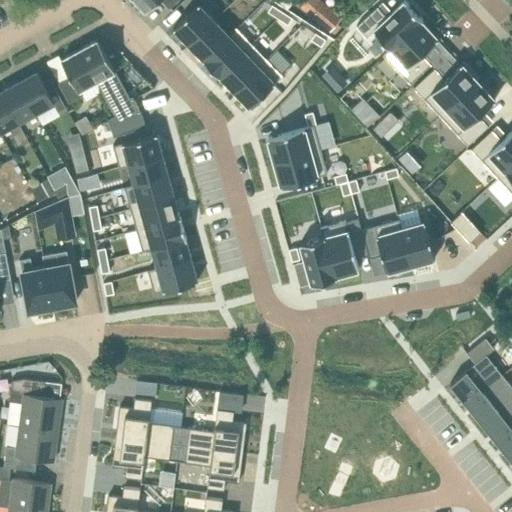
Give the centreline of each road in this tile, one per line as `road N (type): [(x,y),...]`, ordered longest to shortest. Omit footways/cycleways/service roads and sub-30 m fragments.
road 1 (residential): [(107,0),(215,123),(264,298),(283,318),(306,321)]
road 2 (residential): [(0,353),(52,347),(81,363),(91,385),(76,511)]
road 3 (residential): [(306,321),(463,291),(511,247)]
road 4 (residential): [(306,321),(283,511)]
road 5 (residential): [(346,511),(465,490)]
